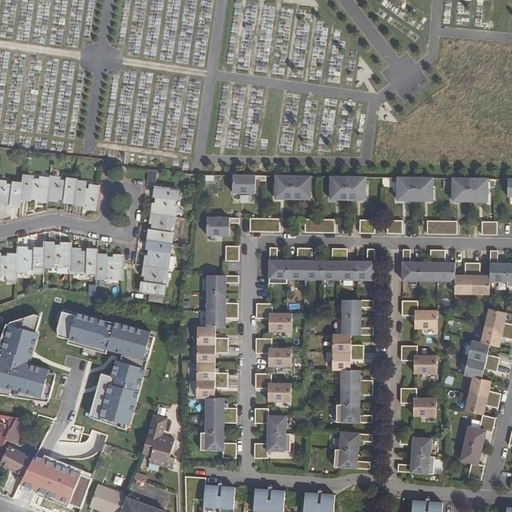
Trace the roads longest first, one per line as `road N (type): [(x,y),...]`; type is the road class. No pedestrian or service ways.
road 1 (residential): [(245,480),(249,242),(391,244)]
road 2 (residential): [(391,486),(391,244)]
road 3 (residential): [(391,486),(245,480)]
road 4 (residential): [(391,244),(511,245)]
